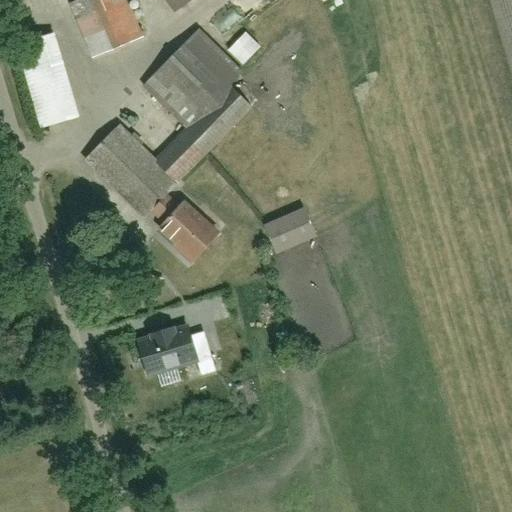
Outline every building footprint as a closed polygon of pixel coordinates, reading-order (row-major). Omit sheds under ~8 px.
[(129,0),(78,0),(101,55),(145,37),(129,0)] [(191,131),(157,165),(123,132),(92,163),(146,215),(150,211),(156,217),(161,211),(172,221),(157,236),(195,274),(229,239),(196,207),(195,207),(181,194),(261,112),(243,94),(255,83),(209,38),(153,94),(191,131)] [(62,42),(26,52),(48,132),(84,122),(62,42)] [(276,224),(282,248),(316,240),(310,216),(276,224)] [(148,375),(197,360),(188,330),(173,334),(172,330),(153,336),(154,339),(139,344),(148,375)]
